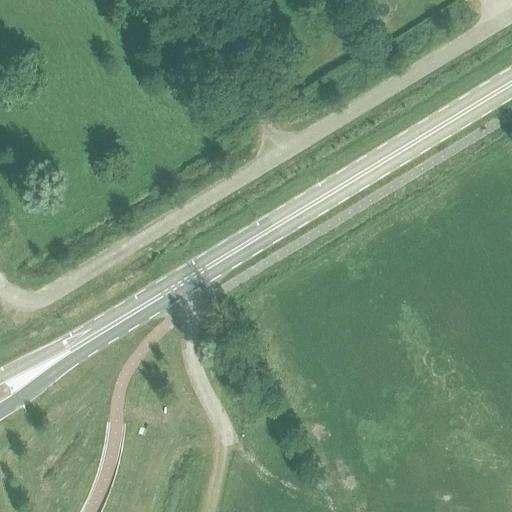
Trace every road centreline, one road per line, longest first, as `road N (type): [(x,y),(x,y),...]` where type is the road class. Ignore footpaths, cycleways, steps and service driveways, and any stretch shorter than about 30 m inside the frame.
road 1 (unclassified): [(5,291),(37,301),(511,14)]
road 2 (tertiary): [(60,356),(511,83)]
road 3 (track): [(282,153),(191,0)]
